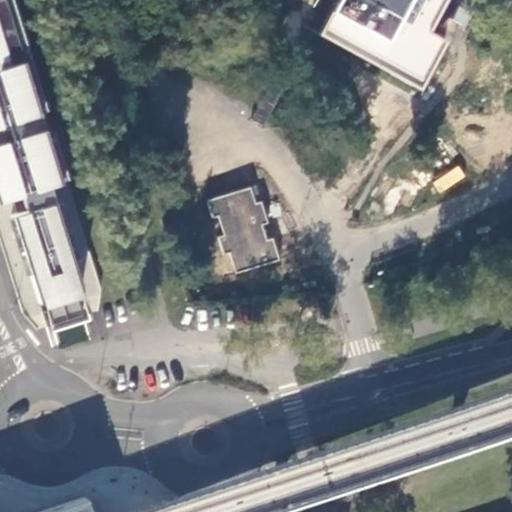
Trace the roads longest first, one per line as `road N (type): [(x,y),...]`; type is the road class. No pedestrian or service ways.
road 1 (secondary): [(245,458),(511,368)]
road 2 (secondary): [(511,352),(476,352),(239,412)]
